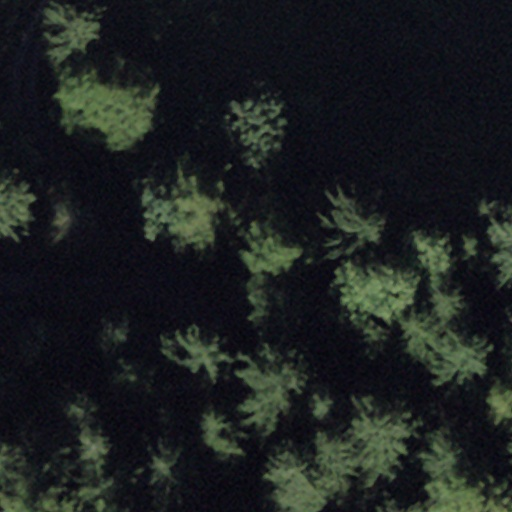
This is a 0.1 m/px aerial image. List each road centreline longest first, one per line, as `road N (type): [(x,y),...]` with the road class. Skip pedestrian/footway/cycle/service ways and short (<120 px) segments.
road 1 (track): [(428,511),(378,429),(218,344),(37,137),(26,62),(53,0)]
road 2 (track): [(198,321),(0,322)]
